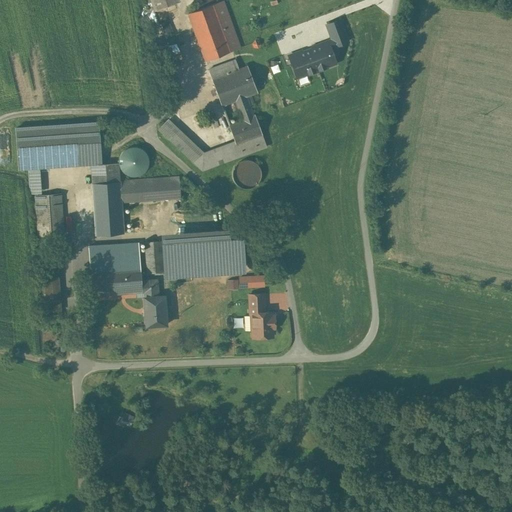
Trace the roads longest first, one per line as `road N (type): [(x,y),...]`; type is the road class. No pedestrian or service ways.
road 1 (unclassified): [(397,0),(361,180),(375,321),(369,338),(341,357),(82,370),(75,383),(80,511)]
road 2 (track): [(0,120),(82,110),(126,113),(142,125)]
